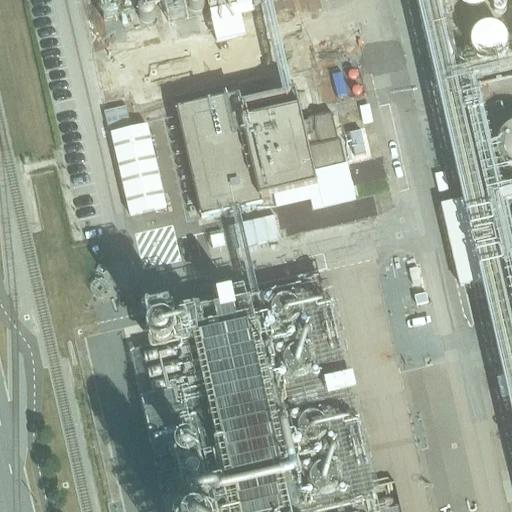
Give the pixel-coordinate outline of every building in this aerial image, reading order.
[(511,511),(511,233),(507,212),(511,210),(511,191),(502,194),(476,86),(511,77),(511,64),(461,76),(442,0),(97,0),(104,24),(140,16),(140,18),(140,22),(142,26),(145,27),(149,28),(152,26),(155,23),(156,20),(156,17),(165,15),(168,24),(187,21),(185,12),(189,11),(190,13),(192,15),(195,16),(198,16),(201,14),(203,12),(204,9),(208,8),(207,2),(217,0),(260,0),(282,96),(292,94),(271,4),(287,0),(416,0),(503,381),(511,378),(511,511)] [(250,0),(217,0),(207,2),(208,8),(217,46),(246,40),(241,19),(254,15),(250,0)] [(504,17),(505,16),(506,14),(506,12),(506,10),(505,8),(503,7),(502,6),(499,6),(497,7),(496,8),(494,10),(494,12),(494,14),(495,16),(496,17),(498,18),(500,19),(502,18),(504,17)] [(507,50),(507,46),(507,43),(506,39),(504,36),(502,34),(500,32),(496,30),(490,28),(487,28),(483,29),(480,31),(477,33),(474,36),(472,39),(471,43),(471,46),(471,49),(472,52),(473,55),(475,58),(478,60),(481,62),(483,64),(488,64),(492,64),(495,63),(498,62),(501,60),(504,57),(506,53),(507,50)] [(314,73),(316,96),(325,95),(322,72),(314,73)] [(201,75),(154,84),(157,100),(204,92),(201,75)] [(239,99),(177,114),(202,222),(232,216),(239,214),(257,210),(258,212),(275,212),(273,199),(317,189),(314,177),(346,169),(340,144),(337,144),(331,119),(303,125),(295,93),(292,94),(282,96),(241,106),(239,99)] [(511,129),(510,130),(507,133),(503,137),(500,141),(498,147),(498,152),(498,156),(499,161),(501,165),(504,170),(508,173),(511,175),(511,129)] [(112,138),(130,220),(166,211),(148,130),(112,138)] [(347,165),(366,165),(365,135),(346,135),(347,165)] [(101,193),(73,200),(84,244),(110,238),(101,193)] [(458,290),(478,286),(460,202),(441,206),(458,290)] [(511,511),(511,400),(508,402),(511,418),(511,511),(399,511),(393,486),(378,490),(330,286),(300,294),(300,291),(260,301),(239,214),(232,216),(252,303),(247,304),(244,289),(232,292),(232,295),(218,300),(220,311),(215,313),(218,329),(205,332),(199,311),(124,332),(141,397),(153,450),(173,445),(187,511),(511,511)] [(272,219),(245,225),(251,250),(278,244),(272,219)] [(511,378),(503,381),(497,382),(502,403),(508,402),(511,400),(511,378)]
